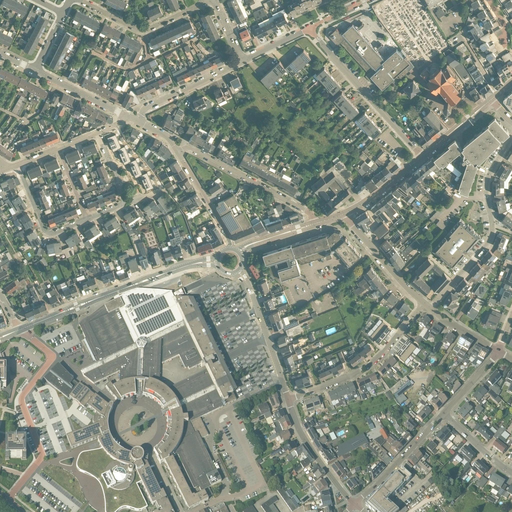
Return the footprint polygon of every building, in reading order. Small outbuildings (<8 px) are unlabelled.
[(7,7),(10,0),(2,0),(0,6),(0,7),(2,8),(3,5),(7,7)] [(13,9),(16,1),(13,0),(10,0),(7,7),(13,9)] [(120,0),(119,0),(116,8),(122,10),(126,2),(120,0)] [(176,0),(168,4),(170,7),(166,9),(168,11),(179,6),(176,0)] [(288,0),(289,1),(287,2),(289,8),(287,10),(290,16),(296,13),(295,12),(300,10),(301,11),(310,7),(309,6),(312,5),(312,6),(321,2),(320,0),(288,0)] [(383,0),(373,7),(401,45),(409,39),(409,34),(412,38),(412,25),(417,32),(417,30),(431,20),(431,19),(426,19),(426,12),(425,11),(418,11),(416,8),(416,11),(411,12),(413,10),(410,5),(411,10),(408,10),(408,13),(405,9),(406,8),(397,9),(397,13),(389,13),(396,8),(389,0),(387,0),(384,3),(383,0)] [(441,9),(437,3),(442,0),(422,0),(426,5),(429,3),(431,7),(435,4),(438,9),(437,10),(437,11),(435,12),(439,18),(447,13),(446,11),(444,12),(442,8),(441,9)] [(480,3),(477,0),(475,2),(474,1),(471,4),(474,8),(478,6),(481,12),(484,10),(488,8),(484,1),(480,3)] [(511,13),(511,8),(511,6),(511,5),(511,1),(511,0),(509,0),(507,2),(508,2),(505,4),(507,7),(503,9),(507,16),(511,14),(511,13)] [(18,12),(22,4),(16,1),(13,9),(18,12)] [(232,11),(243,6),(241,1),(230,6),(232,11)] [(22,4),(18,12),(22,14),(20,17),(22,18),(28,7),(22,4)] [(152,8),(156,17),(162,14),(158,6),(152,8)] [(234,16),(243,12),(246,11),(243,6),(232,11),(234,16)] [(150,20),(156,17),(152,8),(146,11),(150,20)] [(78,21),(83,13),(77,10),(73,18),(78,21)] [(486,13),(484,10),(481,12),(477,14),(480,19),(484,16),(487,22),(490,20),(494,18),(490,11),(486,13)] [(243,12),(234,16),(237,21),(240,20),(241,23),(248,19),(247,16),(245,17),(243,12)] [(83,13),(78,21),(81,22),(84,24),(88,16),(83,13)] [(203,23),(211,19),(209,13),(200,17),(203,23)] [(279,15),(283,24),(288,21),(284,13),(279,15)] [(278,26),(283,24),(279,15),(274,18),(275,20),(278,26)] [(41,16),(38,22),(45,26),(48,20),(41,16)] [(90,27),(94,19),(88,16),(84,24),(90,27)] [(275,20),(274,18),(273,16),(268,18),(274,30),(279,28),(278,26),(275,20)] [(43,31),(45,26),(38,22),(34,20),(31,18),(30,20),(33,22),(31,25),(35,27),(43,31)] [(269,33),(274,30),(268,18),(263,20),(263,21),(265,24),(269,33)] [(94,19),(90,27),(95,30),(100,22),(94,19)] [(206,28),(214,24),(211,19),(203,23),(206,28)] [(492,23),(490,20),(487,22),(484,24),(487,29),(490,27),(494,32),(501,28),(496,21),(492,23)] [(184,24),(188,32),(191,31),(193,34),(195,33),(190,21),(184,24)] [(264,35),(269,33),(265,24),(263,21),(258,23),(260,27),(264,35)] [(478,32),(475,26),(474,26),(472,23),(467,26),(470,30),(467,31),(470,36),(469,36),(472,41),(480,36),(481,37),(483,36),(488,33),(486,30),(479,34),(478,33),(478,32)] [(106,35),(110,27),(104,24),(100,32),(106,35)] [(182,35),(188,32),(184,24),(178,27),(182,35)] [(208,34),(217,30),(214,24),(206,28),(208,34)] [(330,35),(329,36),(337,45),(341,43),(369,73),(366,76),(370,81),(373,79),(383,89),(391,81),(393,83),(395,80),(394,79),(398,75),(401,79),(409,71),(413,67),(396,49),(385,59),(353,24),(342,34),(337,28),(333,32),(332,31),(331,30),(329,31),(329,32),(329,34),(330,35)] [(247,29),(246,26),(241,29),(242,31),(240,32),(244,40),(250,37),(252,39),(255,38),(252,31),(249,32),(247,28),(247,29)] [(40,37),(43,31),(35,27),(32,33),(40,37)] [(111,38),(115,30),(110,27),(106,35),(111,38)] [(176,38),(182,35),(178,27),(172,29),(176,38)] [(259,38),(264,35),(260,27),(255,29),(259,38)] [(171,40),(176,38),(172,29),(167,32),(171,40)] [(115,30),(111,38),(117,40),(121,33),(115,30)] [(217,30),(208,34),(211,40),(219,36),(217,30)] [(9,31),(7,35),(3,42),(9,45),(14,34),(15,34),(16,32),(13,31),(13,33),(9,31)] [(63,37),(71,41),(72,40),(74,35),(66,31),(63,37)] [(165,43),(171,40),(167,32),(161,35),(165,43)] [(489,46),(487,43),(491,40),(489,37),(491,36),(489,32),(488,33),(483,36),(480,37),(484,43),(480,45),(483,50),(486,48),(489,46)] [(37,42),(40,37),(32,33),(29,38),(37,42)] [(127,46),(131,38),(125,35),(119,46),(121,48),(122,46),(123,44),(126,46),(127,46)] [(159,46),(165,43),(161,35),(155,37),(159,46)] [(68,47),(71,41),(63,37),(60,43),(68,47)] [(153,48),(159,46),(155,37),(149,40),(153,48)] [(34,48),(37,42),(29,38),(26,44),(34,48)] [(127,46),(130,48),(132,49),(136,41),(131,38),(127,46)] [(136,41),(132,49),(134,50),(138,52),(142,43),(136,41)] [(66,52),(68,47),(60,43),(57,48),(66,52)] [(486,48),(490,53),(486,56),(489,60),(489,61),(490,63),(496,60),(494,57),(496,56),(494,53),(498,51),(493,43),(489,46),(486,48)] [(31,54),(34,48),(26,44),(23,50),(31,54)] [(63,58),(66,52),(57,48),(55,54),(63,58)] [(300,53),(307,61),(311,58),(304,50),(300,53)] [(510,59),(511,62),(511,63),(508,65),(511,70),(511,69),(511,54),(510,51),(502,56),(505,62),(510,59)] [(304,65),(307,61),(300,53),(296,57),(304,65)] [(453,67),(459,62),(452,53),(446,57),(453,67)] [(60,64),(63,58),(55,54),(52,60),(60,64)] [(214,57),(218,65),(223,62),(219,54),(214,57)] [(212,67),(218,65),(214,57),(208,59),(208,60),(209,60),(212,67)] [(300,68),(304,65),(296,57),(293,60),(300,68)] [(57,69),(60,64),(52,60),(49,65),(57,69)] [(207,70),(212,67),(209,60),(208,60),(203,62),(207,70)] [(296,72),(300,68),(293,60),(289,64),(296,72)] [(287,69),(285,67),(280,61),(276,65),(283,73),(287,69)] [(201,72),(207,70),(203,62),(203,64),(198,66),(201,72)] [(502,66),(505,71),(507,74),(511,71),(511,70),(508,65),(507,63),(502,66)] [(292,75),(296,72),(289,64),(285,67),(287,69),(292,75)] [(182,68),(181,65),(178,66),(180,70),(185,80),(191,78),(188,71),(187,71),(185,66),(182,68)] [(280,76),(283,73),(276,65),(272,68),(280,76)] [(456,77),(447,65),(443,69),(441,67),(439,68),(438,66),(437,67),(436,66),(432,66),(430,68),(430,71),(427,68),(420,73),(424,78),(425,78),(427,81),(427,82),(436,93),(440,90),(448,100),(444,103),(448,107),(452,104),(451,103),(464,93),(462,90),(462,91),(453,80),(456,77)] [(496,74),(494,71),(490,65),(487,67),(493,77),(491,78),(497,89),(504,83),(498,73),(496,74)] [(185,80),(180,70),(176,71),(174,66),(170,68),(174,78),(176,77),(179,83),(185,80)] [(196,75),(201,72),(198,66),(193,68),(196,75)] [(507,74),(505,71),(502,66),(497,69),(502,78),(507,74)] [(191,78),(196,75),(193,68),(188,71),(191,78)] [(276,79),(280,76),(272,68),(269,71),(276,79)] [(320,79),(328,71),(324,68),(316,75),(315,73),(313,75),(317,81),(320,79)] [(478,70),(477,68),(471,72),(476,81),(479,80),(479,81),(478,81),(476,83),(480,89),(486,97),(494,91),(483,76),(479,69),(478,70)] [(131,79),(136,76),(133,70),(128,72),(131,79)] [(68,77),(74,81),(78,74),(71,71),(68,77)] [(272,83),(276,79),(269,71),(265,75),(272,83)] [(323,82),(331,75),(328,71),(320,79),(323,82)] [(11,82),(14,75),(7,72),(4,78),(11,82)] [(80,80),(83,82),(81,84),(87,87),(92,77),(89,76),(87,79),(85,78),(86,75),(84,73),(80,80)] [(163,77),(162,74),(160,75),(156,77),(158,79),(161,86),(166,84),(163,77)] [(17,85),(21,79),(14,75),(11,82),(17,85)] [(163,77),(166,84),(172,81),(169,75),(163,77)] [(268,86),(272,83),(265,75),(261,78),(268,86)] [(327,86),(335,79),(331,75),(323,82),(327,86)] [(152,78),(151,76),(148,77),(149,80),(151,79),(155,89),(161,86),(158,79),(156,77),(152,78)] [(93,90),(96,83),(97,80),(92,77),(87,87),(93,90)] [(233,94),(236,93),(235,91),(239,89),(238,89),(242,87),(237,77),(230,81),(232,85),(229,87),(233,94)] [(24,88),(27,82),(21,79),(17,85),(24,88)] [(151,79),(149,80),(145,82),(146,83),(147,85),(150,91),(155,89),(151,79)] [(330,90),(338,82),(335,79),(327,86),(330,90)] [(124,91),(129,81),(126,80),(121,90),(124,91)] [(420,89),(413,81),(411,83),(410,82),(408,84),(403,88),(404,88),(400,91),(403,94),(407,92),(411,97),(416,93),(418,95),(421,92),(419,90),(420,89)] [(31,92),(34,85),(27,82),(24,88),(31,92)] [(150,91),(147,85),(145,82),(141,83),(140,84),(143,92),(144,94),(150,91)] [(338,82),(330,90),(334,94),(341,86),(338,82)] [(98,93),(101,86),(96,83),(93,90),(98,93)] [(143,92),(140,84),(138,85),(134,87),(136,90),(139,97),(144,94),(143,92)] [(37,95),(40,88),(34,85),(31,92),(30,94),(36,97),(37,95)] [(103,95),(108,85),(106,88),(101,86),(98,93),(103,95)] [(108,98),(113,88),(112,87),(108,85),(103,95),(108,98)] [(471,88),(469,85),(466,87),(478,103),(483,99),(474,86),(471,88)] [(40,88),(37,95),(44,98),(47,92),(40,88)] [(114,88),(113,88),(108,98),(114,101),(118,94),(119,91),(115,89),(114,88)] [(222,92),(220,89),(214,92),(215,95),(218,103),(231,96),(228,89),(222,92)] [(338,103),(346,96),(342,92),(332,101),(336,105),(337,103),(338,103)] [(47,99),(47,100),(48,101),(49,101),(50,100),(52,101),(52,102),(55,103),(59,96),(59,95),(56,94),(54,93),(52,97),(49,95),(47,99)] [(61,110),(68,96),(63,93),(59,102),(61,103),(61,105),(60,105),(58,108),(59,108),(58,110),(56,114),(54,118),(56,120),(59,115),(61,111),(61,110)] [(124,99),(130,102),(133,96),(127,93),(124,99)] [(511,95),(509,94),(508,95),(504,99),(503,101),(511,110),(511,95)] [(76,104),(72,102),(73,98),(68,96),(61,110),(64,111),(66,107),(67,106),(69,107),(69,108),(73,110),(76,104)] [(341,107),(349,100),(346,96),(338,103),(341,107)] [(194,113),(198,111),(198,112),(211,106),(209,103),(206,100),(204,101),(203,97),(193,102),(194,104),(191,106),(194,113)] [(128,107),(130,102),(124,99),(121,104),(128,107)] [(344,111),(352,103),(349,100),(341,107),(339,109),(342,112),(344,110),(344,111)] [(81,112),(85,104),(79,102),(73,114),(76,115),(77,113),(76,112),(77,110),(81,112)] [(348,114),(356,107),(352,103),(344,111),(348,114)] [(90,110),(91,107),(85,104),(81,112),(87,115),(86,117),(85,116),(83,119),(86,121),(91,110),(90,110)] [(92,123),(98,111),(91,107),(90,110),(91,110),(86,121),(92,123)] [(356,107),(348,114),(351,118),(359,111),(356,107)] [(176,113),(167,130),(172,133),(180,118),(177,117),(181,110),(178,109),(176,113)] [(428,121),(440,134),(441,134),(447,128),(430,110),(423,116),(425,118),(428,121)] [(103,118),(105,114),(98,111),(92,123),(91,126),(96,128),(97,126),(96,125),(98,123),(94,121),(95,119),(100,122),(102,118),(103,118)] [(167,130),(176,113),(174,112),(171,116),(169,114),(162,127),(167,130)] [(361,123),(368,116),(365,112),(355,122),(358,125),(360,123),(361,123)] [(102,118),(100,122),(104,123),(113,120),(112,118),(105,114),(103,118),(102,118)] [(364,127),(372,120),(368,116),(361,123),(364,127)] [(435,138),(440,134),(428,121),(425,118),(420,123),(423,126),(425,128),(426,128),(435,138)] [(460,191),(468,193),(478,164),(476,163),(478,161),(479,162),(502,138),(503,139),(509,133),(495,118),(489,124),(462,147),(455,139),(449,145),(450,146),(435,159),(440,166),(459,150),(465,157),(463,159),(463,160),(464,161),(465,161),(467,160),(468,161),(469,161),(461,188),(459,187),(460,185),(459,185),(458,184),(456,186),(457,186),(455,188),(460,191)] [(367,131),(375,123),(372,120),(364,127),(367,131)] [(371,134),(379,127),(375,123),(367,131),(371,134)] [(425,146),(431,142),(416,126),(412,129),(418,135),(418,134),(420,137),(418,138),(425,146)] [(431,142),(435,138),(426,128),(425,128),(423,126),(419,129),(416,126),(431,142)] [(379,127),(371,134),(374,138),(382,131),(379,127)] [(125,140),(126,141),(128,143),(129,140),(128,140),(128,139),(133,141),(133,142),(137,144),(137,142),(134,140),(138,131),(132,128),(129,135),(128,135),(127,135),(125,131),(122,133),(123,136),(125,140)] [(200,136),(202,133),(202,132),(199,130),(198,131),(192,128),(188,135),(191,136),(189,141),(191,143),(195,145),(195,143),(196,144),(200,136)] [(207,151),(207,150),(212,153),(215,147),(210,144),(212,141),(212,140),(211,139),(210,138),(209,137),(212,133),(209,131),(207,136),(205,139),(200,148),(207,151)] [(53,142),(50,135),(49,133),(43,135),(44,138),(47,144),(53,142)] [(50,135),(53,142),(59,139),(56,133),(50,135)] [(205,139),(207,136),(202,133),(200,136),(196,144),(195,143),(195,145),(200,148),(205,139)] [(115,134),(107,137),(110,144),(118,141),(115,134)] [(237,138),(234,136),(232,139),(242,145),(242,144),(245,145),(244,146),(246,148),(249,143),(238,137),(237,138)] [(41,146),(47,144),(44,138),(38,140),(41,146)] [(143,155),(146,157),(148,159),(153,153),(154,151),(157,149),(161,142),(162,142),(155,139),(151,146),(151,145),(150,147),(150,149),(151,151),(148,148),(143,154),(143,155)] [(35,149),(41,146),(38,140),(32,143),(35,149)] [(221,159),(225,152),(226,151),(228,147),(223,145),(225,142),(221,140),(214,152),(217,153),(216,156),(221,159)] [(121,147),(118,141),(110,144),(113,151),(118,149),(121,147)] [(157,149),(154,151),(160,156),(161,156),(165,159),(172,154),(168,147),(167,147),(161,142),(157,149)] [(35,149),(32,143),(26,145),(29,151),(35,149)] [(88,145),(91,153),(97,150),(94,143),(88,145)] [(23,154),(29,151),(26,145),(20,147),(23,154)] [(85,155),(91,153),(88,145),(82,148),(85,155)] [(121,147),(118,149),(121,156),(128,153),(124,146),(121,147)] [(8,149),(4,155),(9,159),(13,153),(8,149)] [(71,152),(74,160),(80,157),(77,150),(71,152)] [(76,163),(74,160),(71,152),(65,155),(69,163),(70,165),(71,165),(76,163)] [(225,152),(221,159),(232,165),(234,160),(229,157),(231,155),(225,152)] [(377,158),(393,173),(401,166),(390,156),(389,155),(388,156),(383,152),(377,158)] [(128,153),(121,156),(124,164),(129,162),(131,161),(128,153)] [(251,161),(254,155),(251,153),(250,156),(245,154),(239,165),(243,167),(243,166),(247,168),(251,161)] [(259,165),(260,162),(256,159),(257,156),(254,155),(251,161),(247,168),(251,170),(251,171),(254,173),(259,165)] [(426,162),(432,169),(436,174),(437,173),(449,182),(451,180),(454,177),(448,173),(444,169),(444,170),(440,166),(432,157),(426,162)] [(388,176),(393,173),(377,158),(376,160),(375,161),(383,168),(381,169),(388,177),(389,176),(388,176)] [(50,161),(53,169),(59,166),(56,159),(50,161)] [(129,162),(132,169),(139,166),(136,159),(131,161),(129,162)] [(155,166),(148,159),(146,162),(152,169),(155,166)] [(350,187),(345,181),(344,180),(346,179),(352,174),(340,159),(333,165),(325,171),(323,169),(319,173),(321,175),(322,177),(330,185),(334,191),(336,193),(330,198),(337,206),(347,198),(342,193),(350,187)] [(388,177),(381,169),(371,160),(368,164),(377,172),(384,180),(388,177)] [(47,171),(53,169),(50,161),(44,163),(47,171)] [(166,178),(171,175),(182,169),(177,161),(169,165),(171,168),(172,170),(170,172),(167,174),(166,172),(164,173),(158,177),(160,181),(161,182),(166,178)] [(199,162),(201,163),(201,165),(203,166),(203,167),(206,169),(208,166),(205,164),(202,162),(199,161),(199,162)] [(377,172),(368,164),(365,161),(360,166),(362,168),(371,177),(372,177),(379,185),(384,180),(377,172)] [(96,173),(105,169),(103,164),(102,164),(101,162),(96,164),(96,166),(98,170),(90,173),(91,175),(96,173)] [(262,176),(266,169),(268,166),(260,162),(259,165),(254,173),(258,175),(258,174),(262,176)] [(428,172),(432,169),(426,162),(420,167),(430,179),(432,182),(435,180),(428,172)] [(511,170),(511,169),(511,166),(510,168),(509,168),(502,164),(499,169),(506,173),(509,174),(511,170)] [(33,168),(38,178),(43,176),(43,174),(42,173),(39,165),(33,168)] [(362,168),(360,166),(358,165),(357,166),(356,166),(355,167),(354,167),(357,171),(358,170),(364,178),(363,179),(372,190),(378,185),(379,185),(372,177),(371,177),(362,168)] [(139,166),(132,169),(135,177),(140,175),(142,174),(139,166)] [(421,182),(423,184),(430,179),(420,167),(415,172),(413,173),(421,182)] [(32,181),(38,178),(33,168),(27,170),(32,181)] [(101,177),(107,175),(105,169),(96,173),(91,175),(92,177),(96,176),(97,176),(100,175),(101,177)] [(182,169),(171,175),(175,182),(186,176),(182,169)] [(269,181),(274,173),(266,169),(262,176),(266,178),(266,179),(269,181)] [(506,179),(509,174),(506,173),(499,169),(496,173),(502,177),(500,179),(504,181),(506,178),(506,179)] [(278,184),(282,177),(283,174),(276,170),(274,173),(269,181),(273,183),(274,182),(278,184)] [(142,174),(140,175),(143,182),(150,180),(147,172),(142,174)] [(422,192),(424,193),(426,191),(423,188),(423,187),(419,183),(421,182),(413,173),(407,178),(417,190),(418,189),(422,192)] [(105,186),(107,185),(109,184),(108,181),(110,181),(107,175),(101,177),(103,182),(97,185),(98,189),(103,186),(105,186)] [(16,194),(19,192),(16,185),(20,183),(17,178),(14,180),(13,177),(6,180),(10,188),(12,193),(13,195),(15,194),(16,194)] [(285,190),(289,181),(282,177),(278,184),(282,187),(281,188),(285,190)] [(324,190),(330,185),(322,177),(311,186),(327,205),(323,209),(328,214),(337,206),(330,198),(336,193),(334,191),(329,195),(324,190)] [(221,193),(226,189),(218,178),(214,181),(216,184),(209,189),(213,195),(219,190),(221,193)] [(372,190),(363,179),(362,180),(361,178),(360,179),(361,180),(358,182),(359,183),(358,183),(358,184),(357,185),(357,186),(355,188),(362,197),(371,191),(372,190)] [(415,198),(422,192),(418,189),(417,190),(407,178),(399,185),(412,195),(415,198)] [(504,181),(500,179),(496,178),(496,182),(493,182),(492,188),(500,188),(504,188),(504,181)] [(184,188),(190,185),(191,185),(188,179),(181,183),(184,188)] [(4,191),(10,188),(6,180),(0,182),(4,191)] [(85,180),(78,183),(81,189),(87,186),(85,180)] [(150,180),(143,182),(147,190),(153,187),(150,180)] [(289,181),(285,190),(288,192),(289,191),(293,193),(296,188),(297,188),(298,186),(289,181)] [(65,182),(61,184),(60,182),(58,183),(58,184),(59,187),(54,190),(55,192),(57,191),(60,190),(67,187),(65,182)] [(172,185),(166,189),(169,194),(173,192),(172,190),(174,188),(172,185)] [(190,185),(184,188),(187,193),(193,189),(190,185)] [(407,201),(412,195),(399,185),(396,188),(401,192),(404,194),(402,196),(403,198),(407,201)] [(60,190),(57,191),(61,199),(60,199),(61,202),(66,200),(64,195),(69,193),(67,187),(60,190)] [(342,193),(347,198),(352,194),(354,192),(350,187),(342,193)] [(45,194),(49,192),(48,190),(46,191),(45,188),(42,189),(36,191),(38,197),(45,194)] [(398,197),(398,196),(401,192),(396,188),(392,191),(398,197)] [(500,193),(500,188),(492,188),(492,193),(494,193),(494,197),(504,196),(504,193),(500,193)] [(108,192),(111,201),(117,198),(113,190),(108,192)] [(444,192),(445,194),(442,197),(445,200),(449,197),(451,194),(446,190),(444,192)] [(4,201),(8,198),(8,196),(6,197),(2,191),(0,192),(0,193),(1,195),(4,201)] [(398,197),(392,191),(391,191),(385,197),(391,204),(397,210),(403,205),(400,201),(399,200),(400,199),(398,196),(398,197)] [(425,195),(437,204),(439,202),(428,192),(426,191),(424,193),(425,195)] [(49,192),(45,194),(38,197),(40,202),(47,200),(46,197),(51,194),(50,192),(49,192)] [(106,203),(111,201),(108,192),(102,194),(106,203)] [(181,207),(186,205),(198,197),(196,193),(178,204),(181,207)] [(18,196),(17,196),(15,194),(13,195),(8,198),(4,201),(6,203),(9,201),(12,199),(16,204),(23,200),(21,197),(20,198),(18,196)] [(106,203),(102,194),(96,196),(97,196),(98,199),(100,205),(106,203)] [(157,199),(159,203),(166,213),(175,206),(173,204),(172,204),(165,194),(157,199)] [(257,233),(252,225),(233,194),(223,200),(217,203),(219,206),(216,207),(221,216),(231,234),(231,233),(235,242),(257,233)] [(95,208),(100,205),(98,199),(97,196),(91,199),(92,201),(95,208)] [(494,206),(506,203),(504,196),(494,197),(495,200),(493,200),(494,206)] [(195,206),(201,202),(198,197),(186,205),(187,208),(190,206),(193,211),(197,209),(195,206)] [(391,204),(385,197),(376,203),(380,200),(393,215),(396,212),(390,205),(391,204)] [(25,207),(24,205),(25,204),(23,200),(16,204),(12,207),(16,213),(12,215),(13,218),(21,213),(19,210),(25,207)] [(50,209),(52,208),(52,207),(52,205),(51,204),(49,205),(47,200),(40,202),(43,208),(46,207),(47,210),(50,209)] [(166,213),(159,203),(157,205),(154,200),(149,204),(155,214),(155,213),(160,210),(164,214),(166,213)] [(394,216),(393,215),(380,200),(376,203),(383,211),(383,210),(390,219),(394,216)] [(89,210),(95,208),(92,201),(87,204),(89,210)] [(419,211),(421,208),(414,202),(412,204),(415,207),(414,207),(419,211)] [(390,219),(383,211),(376,203),(371,208),(378,216),(383,222),(384,223),(390,219)] [(499,210),(500,215),(507,211),(507,209),(506,203),(494,206),(496,211),(499,210)] [(156,214),(155,213),(155,214),(149,204),(143,208),(148,215),(151,213),(154,216),(156,214)] [(280,204),(275,206),(276,207),(279,218),(280,218),(282,227),(291,224),(288,213),(284,215),(280,204)] [(283,227),(282,227),(280,218),(279,218),(276,207),(273,208),(272,206),(270,207),(269,208),(270,209),(269,210),(276,229),(283,227)] [(288,213),(291,224),(302,221),(304,219),(302,216),(297,213),(291,214),(291,213),(292,210),(285,206),(284,209),(288,212),(288,213)] [(69,208),(72,217),(78,214),(76,209),(76,208),(74,209),(73,207),(69,208)] [(67,219),(72,217),(69,208),(63,211),(67,219)] [(134,219),(139,215),(141,217),(144,215),(139,209),(136,211),(134,208),(129,212),(133,218),(134,219)] [(270,231),(276,229),(269,210),(267,211),(268,215),(270,221),(264,223),(270,231)] [(61,221),(67,219),(63,211),(58,213),(61,221)] [(505,224),(511,215),(511,213),(509,211),(509,212),(507,211),(500,215),(503,218),(501,220),(505,224)] [(128,222),(134,219),(133,218),(129,212),(124,215),(128,222)] [(356,217),(364,230),(368,228),(366,226),(372,222),(365,212),(356,217)] [(17,219),(20,224),(29,218),(30,218),(27,213),(23,216),(21,213),(13,218),(15,220),(17,219)] [(53,217),(52,215),(52,213),(48,215),(49,219),(47,220),(48,220),(50,226),(56,224),(53,217)] [(56,224),(61,221),(58,213),(52,215),(53,217),(56,224)] [(383,222),(378,216),(375,219),(379,225),(383,222)] [(116,217),(114,219),(113,218),(110,220),(114,227),(116,230),(119,228),(118,225),(120,224),(116,217)] [(402,217),(393,224),(396,227),(404,219),(402,217)] [(33,223),(31,220),(30,220),(29,218),(23,223),(20,224),(21,227),(25,225),(26,228),(33,223)] [(467,225),(462,221),(462,220),(460,218),(459,221),(450,231),(448,233),(445,236),(443,238),(444,238),(435,249),(434,248),(433,250),(435,252),(440,256),(439,257),(442,259),(441,259),(443,261),(444,261),(446,262),(452,266),(451,267),(453,268),(455,266),(463,256),(464,256),(466,254),(465,254),(468,250),(469,251),(470,249),(470,248),(479,238),(479,239),(481,236),(479,235),(473,231),(474,230),(472,228),(470,226),(468,224),(467,225)] [(114,227),(110,220),(106,222),(107,223),(105,224),(106,226),(102,228),(104,230),(106,234),(107,235),(110,233),(109,231),(114,227)] [(252,225),(257,233),(259,235),(268,231),(260,220),(252,225)] [(442,230),(446,226),(439,220),(436,224),(442,230)] [(384,223),(383,222),(379,225),(373,231),(380,237),(389,228),(384,223)] [(90,228),(94,235),(100,232),(95,224),(90,228)] [(214,235),(219,232),(215,226),(214,226),(209,229),(210,230),(208,232),(212,238),(213,237),(215,236),(214,235)] [(89,238),(94,235),(90,228),(84,231),(89,238)] [(180,236),(179,233),(177,229),(172,230),(175,238),(174,238),(170,240),(171,245),(172,250),(173,250),(172,247),(173,247),(176,256),(182,254),(179,245),(179,243),(182,242),(180,236)] [(292,244),(295,254),(296,256),(298,256),(300,264),(327,256),(327,257),(332,255),(329,245),(330,245),(330,244),(331,244),(335,245),(335,246),(341,252),(350,263),(360,255),(345,237),(342,240),(340,231),(334,229),(329,233),(329,232),(326,233),(292,244)] [(30,240),(37,236),(34,230),(26,235),(30,240)] [(386,252),(390,248),(395,244),(395,245),(403,238),(400,236),(402,234),(398,230),(392,234),(396,238),(393,241),(391,244),(387,239),(386,240),(380,245),(386,252)] [(90,248),(86,241),(83,243),(81,240),(77,232),(71,236),(76,243),(78,242),(81,247),(85,245),(87,249),(90,248)] [(209,242),(213,250),(214,249),(213,249),(224,244),(219,233),(219,232),(214,235),(215,236),(213,237),(213,238),(211,239),(207,234),(205,236),(207,239),(209,242)] [(495,240),(504,243),(507,244),(509,239),(510,236),(503,234),(502,236),(498,235),(495,240)] [(30,240),(28,241),(32,247),(33,246),(41,242),(37,236),(30,240)] [(70,247),(76,243),(71,236),(65,239),(70,246),(66,248),(69,256),(73,255),(70,248),(71,248),(70,247)] [(207,252),(204,244),(201,244),(200,242),(198,242),(196,237),(194,237),(200,254),(207,252)] [(207,252),(213,250),(209,242),(207,239),(206,240),(208,242),(204,244),(207,252)] [(395,265),(407,255),(413,249),(414,250),(420,244),(416,240),(406,248),(399,254),(392,261),(395,265)] [(501,250),(504,243),(495,240),(493,245),(498,247),(497,248),(495,251),(500,255),(502,253),(500,251),(501,250)] [(142,267),(148,265),(147,261),(145,254),(147,254),(145,248),(142,241),(138,243),(142,255),(143,258),(139,259),(142,267)] [(188,251),(195,249),(196,249),(193,241),(186,243),(188,251)] [(69,256),(66,248),(63,249),(61,250),(60,242),(53,243),(55,253),(55,255),(64,253),(66,258),(69,256)] [(54,252),(55,253),(53,243),(46,244),(48,253),(54,252)] [(396,250),(399,248),(402,245),(400,243),(392,250),(390,248),(386,252),(390,257),(393,255),(392,254),(396,250)] [(295,254),(292,244),(286,246),(287,248),(265,255),(271,274),(275,279),(280,277),(278,270),(279,270),(281,277),(299,271),(294,254),(295,254)] [(170,251),(172,250),(171,245),(168,246),(162,248),(163,252),(166,259),(167,260),(169,259),(169,258),(172,257),(170,251)] [(399,254),(406,248),(404,246),(401,249),(399,248),(396,250),(392,254),(393,255),(390,257),(392,261),(399,254)] [(158,258),(162,257),(160,251),(159,249),(153,251),(154,254),(151,255),(154,263),(154,264),(157,263),(157,262),(159,261),(158,258)] [(500,255),(495,251),(493,253),(489,250),(485,254),(492,260),(496,256),(498,258),(500,255)] [(128,267),(126,263),(124,254),(119,256),(121,262),(123,269),(128,267)] [(131,271),(138,268),(136,261),(135,258),(129,260),(127,254),(124,255),(126,261),(128,261),(129,264),(131,271)] [(494,262),(492,260),(485,254),(482,258),(485,261),(483,264),(489,268),(491,266),(494,262)] [(407,255),(395,265),(398,269),(410,258),(407,255)] [(0,265),(1,265),(6,263),(10,260),(8,258),(4,260),(3,260),(2,260),(0,256),(0,265)] [(428,257),(415,270),(409,277),(412,280),(411,281),(425,294),(432,287),(438,292),(451,279),(428,257)] [(109,280),(106,273),(102,263),(101,259),(98,260),(102,270),(104,274),(101,275),(103,282),(109,280)] [(1,265),(0,265),(0,279),(9,274),(6,269),(9,268),(6,263),(1,265)] [(254,279),(260,275),(253,263),(247,266),(254,279)] [(489,268),(483,264),(481,266),(478,263),(474,267),(481,273),(483,275),(486,272),(488,274),(491,270),(489,268)] [(359,287),(376,273),(371,266),(363,272),(366,275),(364,277),(364,278),(358,283),(357,284),(359,287)] [(479,279),(483,275),(481,273),(474,267),(470,271),(474,274),(472,276),(478,281),(480,283),(482,281),(479,279)] [(116,271),(117,275),(120,281),(129,278),(127,272),(125,273),(123,269),(116,271)] [(85,275),(84,271),(82,272),(85,278),(80,280),(81,282),(85,290),(90,287),(87,280),(85,275)] [(112,271),(109,272),(106,273),(109,280),(115,277),(112,271)] [(375,287),(382,281),(376,273),(359,287),(357,289),(353,291),(356,295),(358,294),(369,286),(372,290),(375,287)] [(509,279),(505,277),(503,283),(504,283),(510,285),(510,284),(511,284),(511,281),(511,273),(509,279)] [(87,280),(90,287),(97,285),(94,277),(91,278),(90,276),(89,277),(88,274),(85,275),(87,280)] [(475,284),(478,281),(472,276),(467,281),(464,278),(460,282),(467,288),(471,284),(470,283),(472,281),(475,284)] [(35,299),(41,313),(48,310),(45,302),(41,303),(34,288),(33,288),(30,282),(30,283),(28,279),(25,281),(24,278),(23,278),(24,279),(27,284),(30,290),(35,299)] [(16,279),(5,288),(9,294),(18,287),(20,289),(23,286),(24,287),(27,284),(24,279),(19,282),(16,279)] [(69,287),(72,295),(78,292),(75,285),(74,284),(74,283),(70,284),(69,280),(66,281),(68,286),(69,287)] [(261,293),(270,290),(266,280),(258,283),(261,293)] [(382,281),(375,287),(376,290),(374,291),(377,296),(388,288),(382,281)] [(468,290),(467,288),(460,282),(456,287),(460,290),(458,293),(464,297),(466,295),(465,294),(468,290)] [(481,297),(488,288),(480,283),(474,292),(481,297)] [(502,295),(510,298),(511,294),(511,291),(508,290),(509,287),(504,285),(503,288),(505,288),(502,295)] [(72,295),(69,287),(63,290),(66,297),(72,295)] [(53,306),(60,302),(56,295),(59,294),(55,288),(52,289),(49,291),(52,297),(49,298),(53,306)] [(34,316),(41,313),(35,299),(30,290),(31,291),(30,292),(32,295),(30,296),(33,301),(35,306),(30,308),(34,316)] [(399,298),(392,292),(389,296),(386,294),(380,301),(382,303),(383,302),(384,303),(384,302),(391,307),(399,298)] [(445,306),(445,307),(454,313),(459,305),(455,303),(459,298),(451,293),(444,303),(445,304),(445,306)] [(508,302),(510,298),(502,295),(500,301),(498,301),(497,303),(502,305),(503,303),(506,304),(507,301),(508,302)] [(157,302),(163,302),(163,298),(123,296),(121,296),(118,297),(115,298),(113,299),(78,326),(78,327),(79,326),(85,339),(95,362),(96,361),(97,362),(110,356),(108,351),(103,353),(102,351),(89,324),(108,314),(104,307),(113,303),(113,301),(117,301),(120,306),(129,306),(128,312),(134,312),(133,317),(139,318),(138,339),(144,340),(145,339),(146,318),(146,312),(151,313),(152,302),(157,302)] [(174,298),(165,298),(163,330),(195,315),(188,300),(182,300),(182,299),(183,299),(183,298),(182,298),(174,298)] [(276,308),(275,305),(272,298),(264,301),(267,308),(272,307),(273,309),(276,308)] [(135,344),(138,339),(139,318),(133,317),(134,312),(128,312),(129,306),(120,306),(117,301),(113,301),(113,303),(104,307),(108,314),(89,324),(102,351),(103,353),(108,351),(110,356),(135,344)] [(474,318),(475,316),(477,314),(479,310),(474,307),(477,303),(474,301),(469,309),(470,309),(467,314),(474,318)] [(34,316),(30,308),(28,305),(26,306),(24,302),(21,303),(24,310),(28,319),(34,316)] [(162,331),(163,302),(157,302),(152,302),(151,313),(146,312),(146,318),(145,339),(161,331),(162,331)] [(400,319),(405,313),(409,306),(404,302),(399,309),(398,311),(399,312),(398,314),(399,314),(397,317),(400,319)] [(502,314),(493,310),(491,313),(490,313),(487,321),(485,325),(495,328),(497,324),(498,321),(499,322),(502,314)] [(272,322),(283,317),(281,318),(278,311),(269,314),(272,322)] [(296,325),(299,324),(298,321),(295,322),(293,323),(293,322),(286,325),(283,317),(272,322),(274,329),(283,326),(284,330),(285,330),(286,329),(296,325)] [(424,328),(420,334),(424,336),(427,332),(431,326),(428,325),(430,322),(424,318),(419,324),(424,328)] [(391,328),(382,320),(378,326),(387,333),(391,328)] [(216,357),(198,321),(186,327),(163,338),(162,364),(179,355),(185,369),(188,367),(189,370),(200,364),(201,365),(202,367),(206,365),(206,366),(211,363),(210,363),(217,360),(216,357)] [(286,329),(285,330),(287,334),(285,335),(279,337),(279,339),(278,339),(280,346),(288,343),(290,342),(289,342),(290,342),(288,336),(302,331),(299,324),(296,325),(286,329)] [(387,333),(378,326),(374,331),(383,338),(387,333)] [(438,328),(435,326),(431,332),(430,334),(429,336),(435,340),(437,337),(442,330),(441,330),(441,329),(439,328),(438,328)] [(383,338),(374,331),(370,336),(379,343),(383,338)] [(449,337),(445,335),(440,343),(442,344),(443,344),(446,346),(449,347),(449,346),(449,347),(455,339),(454,338),(455,338),(452,336),(452,337),(450,335),(449,337)] [(422,339),(418,336),(414,342),(418,345),(422,339)] [(456,356),(467,341),(462,337),(457,346),(450,355),(452,356),(455,358),(456,356)] [(212,380),(208,371),(207,370),(168,389),(159,383),(161,339),(147,346),(144,350),(144,366),(143,393),(148,394),(153,396),(158,399),(162,403),(166,408),(214,385),(214,384),(212,380)] [(417,348),(408,340),(403,346),(412,353),(417,348)] [(442,344),(440,343),(438,341),(431,354),(433,355),(436,350),(437,351),(442,344)] [(467,341),(456,356),(462,359),(473,344),(467,341)] [(283,354),(295,350),(293,343),(281,348),(283,354)] [(364,348),(369,354),(374,350),(370,344),(364,348)] [(473,355),(471,357),(475,360),(483,350),(476,345),(470,353),(473,355)] [(412,353),(403,346),(399,351),(408,358),(412,353)] [(293,360),(297,359),(299,358),(298,355),(304,353),(302,348),(296,350),(297,352),(284,357),(287,363),(293,361),(293,360)] [(364,357),(369,354),(364,348),(360,352),(364,357)] [(136,393),(137,366),(137,350),(84,376),(83,376),(94,384),(103,379),(120,371),(119,383),(116,385),(113,381),(106,387),(115,399),(116,399),(117,400),(120,398),(124,395),(129,394),(136,393)] [(359,361),(355,356),(354,356),(353,354),(351,350),(349,352),(351,355),(349,356),(348,357),(349,359),(354,365),(359,361)] [(475,360),(472,363),(470,365),(474,367),(478,361),(482,363),(489,353),(483,350),(475,360)] [(408,358),(399,351),(395,356),(404,363),(408,358)] [(359,361),(364,357),(360,352),(355,356),(359,361)] [(305,365),(315,361),(313,357),(304,361),(305,365)] [(387,363),(392,368),(396,363),(392,358),(387,363)] [(293,361),(287,363),(289,370),(296,367),(299,366),(298,363),(297,359),(293,360),(293,361)] [(336,365),(335,363),(334,359),(331,360),(333,363),(330,365),(330,364),(329,365),(333,374),(339,371),(336,365)] [(336,365),(339,371),(345,368),(343,362),(336,365)] [(333,374),(329,365),(326,366),(325,363),(322,364),(328,376),(333,374)] [(390,370),(392,368),(387,363),(383,367),(387,372),(389,374),(392,376),(394,375),(391,372),(392,372),(390,370)] [(212,380),(214,384),(226,379),(219,364),(216,366),(208,369),(209,371),(208,371),(212,380)] [(322,379),(328,376),(322,364),(320,365),(322,369),(318,370),(319,373),(322,379)] [(67,398),(69,395),(85,408),(87,406),(96,413),(94,416),(93,421),(95,425),(66,436),(71,449),(99,438),(100,441),(110,437),(109,434),(108,431),(108,428),(108,425),(108,422),(108,419),(109,417),(110,414),(111,411),(113,409),(113,408),(113,407),(111,406),(109,406),(95,395),(79,382),(78,384),(74,381),(58,365),(44,378),(48,382),(67,398)] [(385,374),(387,372),(383,367),(378,372),(383,377),(385,374)] [(302,377),(305,385),(311,382),(310,378),(313,377),(310,368),(307,369),(308,373),(308,375),(302,377)] [(302,377),(301,373),(299,374),(297,375),(298,376),(292,378),(294,383),(297,382),(298,387),(305,385),(302,377)] [(490,390),(496,395),(496,394),(499,388),(495,385),(501,378),(499,376),(500,376),(499,375),(499,376),(496,373),(490,380),(488,383),(491,386),(489,389),(490,390)] [(368,378),(371,384),(377,381),(374,375),(368,378)] [(451,375),(449,377),(451,378),(447,382),(446,381),(442,385),(453,395),(461,387),(457,383),(452,388),(450,386),(451,386),(456,381),(456,380),(457,379),(451,375)] [(372,386),(371,384),(368,378),(363,380),(366,389),(367,389),(370,387),(371,391),(374,390),(372,386)] [(390,390),(394,397),(396,400),(412,386),(409,382),(405,378),(401,382),(390,390)] [(368,392),(367,389),(366,389),(363,380),(357,383),(359,389),(361,391),(362,393),(363,394),(360,395),(363,401),(366,399),(364,394),(368,392)] [(351,398),(352,401),(353,402),(356,401),(354,396),(356,395),(355,392),(352,384),(346,387),(350,396),(351,398)] [(208,408),(210,413),(223,407),(221,403),(223,401),(225,405),(236,400),(229,385),(220,390),(217,391),(208,395),(210,400),(213,406),(208,408)] [(347,397),(350,396),(346,387),(340,389),(343,398),(343,397),(346,396),(347,397)] [(496,395),(490,390),(487,393),(482,388),(477,393),(485,400),(490,395),(490,396),(491,397),(491,398),(498,404),(501,400),(496,395)] [(345,401),(343,397),(343,398),(340,389),(334,392),(340,406),(344,405),(342,402),(345,401)] [(390,401),(394,397),(390,390),(385,394),(390,401)] [(430,395),(443,406),(447,401),(446,401),(449,398),(443,393),(440,395),(438,393),(437,394),(434,391),(430,395)] [(337,407),(340,406),(334,392),(328,395),(331,403),(334,402),(337,407)] [(473,398),(480,405),(481,403),(482,404),(485,400),(477,393),(473,398)] [(268,398),(272,408),(279,405),(277,399),(278,398),(277,394),(268,398)] [(200,417),(210,413),(208,408),(213,406),(210,400),(208,395),(169,414),(170,420),(171,425),(170,431),(169,436),(167,441),(164,446),(160,450),(158,452),(164,462),(172,458),(178,455),(194,489),(199,486),(201,491),(204,490),(209,487),(222,481),(201,439),(209,435),(200,417)] [(420,398),(425,403),(428,400),(422,395),(420,398)] [(438,411),(443,406),(430,395),(427,398),(430,402),(429,403),(431,404),(431,405),(438,411)] [(311,401),(314,411),(321,409),(321,411),(325,409),(322,402),(319,403),(318,398),(311,401)] [(431,409),(425,403),(420,398),(419,400),(421,402),(420,403),(422,405),(419,410),(427,417),(431,413),(429,411),(431,409)] [(308,413),(314,411),(311,401),(304,403),(306,408),(303,409),(306,417),(309,416),(308,413)] [(265,415),(270,413),(266,403),(258,406),(260,412),(257,413),(258,417),(265,415)] [(462,409),(470,417),(475,412),(473,410),(467,404),(462,409)] [(466,422),(470,417),(462,409),(458,414),(464,420),(466,422)] [(422,422),(427,417),(419,410),(418,410),(421,412),(416,417),(422,422)] [(273,424),(284,418),(282,411),(274,415),(272,416),(270,412),(270,413),(265,415),(258,417),(257,417),(259,421),(265,419),(269,426),(273,424)] [(284,425),(289,423),(286,417),(284,418),(273,424),(275,428),(278,427),(284,424),(284,425)] [(314,428),(324,424),(323,421),(317,423),(313,425),(312,422),(313,421),(312,418),(307,420),(304,421),(307,424),(303,426),(307,433),(314,428)] [(476,431),(478,433),(483,438),(490,430),(485,426),(491,420),(488,418),(482,425),(481,427),(476,431)] [(412,433),(414,431),(413,430),(416,428),(412,424),(413,423),(410,420),(404,426),(411,433),(411,432),(412,433)] [(278,433),(283,431),(291,427),(289,423),(284,425),(284,424),(278,427),(275,428),(274,429),(276,434),(278,433)] [(314,428),(307,433),(312,443),(318,439),(321,438),(319,434),(316,430),(326,428),(328,427),(326,424),(325,425),(325,424),(324,424),(314,428)] [(400,438),(407,444),(411,439),(399,427),(398,425),(395,427),(397,429),(396,431),(399,434),(400,433),(403,435),(400,438)] [(495,439),(504,428),(502,426),(495,434),(490,430),(483,438),(488,442),(493,437),(495,439)] [(441,433),(449,440),(453,435),(451,433),(445,428),(441,433)] [(498,451),(505,442),(506,440),(501,436),(506,430),(504,428),(495,439),(497,441),(493,447),(498,451)] [(365,445),(387,466),(392,460),(386,455),(387,453),(381,447),(390,438),(389,438),(386,433),(384,429),(379,432),(381,436),(369,443),(365,445)] [(278,433),(276,434),(268,438),(270,441),(277,437),(279,441),(278,441),(280,444),(289,439),(288,438),(290,437),(287,432),(284,433),(283,431),(278,433)] [(407,444),(400,438),(399,439),(398,441),(387,432),(386,433),(389,438),(390,438),(402,450),(407,444)] [(451,443),(449,440),(441,433),(436,438),(441,442),(439,445),(445,451),(447,453),(449,451),(447,448),(451,443)] [(319,453),(322,451),(320,447),(327,443),(328,444),(332,441),(328,434),(324,437),(318,440),(313,443),(319,453)] [(338,450),(335,451),(339,459),(349,453),(364,445),(365,445),(369,443),(367,439),(366,440),(363,434),(337,447),(338,450)] [(391,448),(398,454),(402,450),(390,438),(386,441),(390,445),(391,444),(393,446),(391,448)] [(143,457),(143,456),(143,455),(142,454),(142,453),(141,454),(140,452),(139,452),(137,452),(135,452),(134,452),(132,454),(131,455),(131,456),(131,458),(128,457),(128,456),(127,455),(126,455),(125,455),(125,456),(123,455),(123,453),(123,452),(124,452),(121,450),(119,448),(116,446),(114,444),(113,442),(111,439),(100,445),(102,449),(100,450),(99,450),(98,450),(84,453),(83,453),(81,454),(80,454),(80,455),(79,457),(78,458),(77,462),(77,463),(76,464),(76,465),(76,466),(77,468),(78,469),(79,470),(80,471),(81,472),(85,474),(97,478),(98,479),(99,479),(100,480),(101,481),(102,483),(102,484),(101,484),(101,485),(102,485),(102,486),(103,486),(104,486),(104,487),(104,488),(105,489),(105,490),(105,506),(105,511),(116,511),(119,510),(120,509),(122,509),(123,508),(125,508),(126,508),(128,508),(135,510),(136,510),(138,511),(139,511),(141,510),(142,510),(146,508),(147,507),(137,485),(142,483),(152,505),(155,504),(166,498),(163,491),(161,492),(147,463),(148,463),(148,464),(149,464),(148,462),(148,461),(147,459),(147,458),(146,458),(145,457),(144,457),(143,457)] [(505,442),(498,451),(503,455),(511,444),(511,445),(511,442),(510,441),(507,445),(505,442)] [(25,442),(23,442),(14,442),(13,442),(6,442),(6,456),(9,456),(9,458),(22,458),(22,456),(25,456),(25,442)] [(282,449),(282,450),(284,453),(287,452),(288,454),(297,449),(293,443),(282,449)] [(445,451),(439,445),(437,447),(432,443),(427,448),(432,453),(434,455),(439,450),(443,454),(445,451)] [(302,454),(304,457),(309,453),(303,445),(286,458),(286,459),(289,463),(294,459),(294,458),(297,456),(298,457),(302,454)] [(319,453),(327,465),(338,460),(339,459),(335,451),(333,449),(332,450),(330,446),(322,451),(319,453)] [(464,459),(471,452),(466,447),(459,455),(458,456),(462,461),(464,459)] [(281,451),(281,450),(280,448),(269,454),(271,457),(277,453),(281,451)] [(424,462),(426,460),(429,457),(423,452),(420,455),(417,451),(416,452),(415,453),(414,454),(413,456),(430,472),(428,474),(432,470),(424,462)] [(471,452),(464,459),(464,460),(461,463),(465,467),(476,456),(471,452)] [(314,461),(309,453),(304,457),(306,460),(310,464),(314,461)] [(339,459),(338,460),(340,463),(341,462),(351,457),(349,453),(339,459)] [(450,463),(453,460),(458,455),(456,453),(448,461),(450,463)] [(219,454),(217,455),(229,481),(231,480),(219,454)] [(426,472),(428,474),(430,472),(413,456),(408,461),(414,466),(415,467),(416,466),(424,474),(426,472)] [(172,458),(164,462),(165,462),(166,464),(164,465),(166,468),(168,468),(172,476),(170,476),(172,480),(173,479),(176,484),(174,484),(176,488),(177,487),(181,495),(180,496),(182,499),(183,499),(189,510),(201,503),(202,505),(205,503),(204,502),(209,500),(205,493),(205,492),(195,496),(194,495),(192,496),(191,495),(194,494),(192,489),(189,490),(186,484),(188,482),(186,477),(183,479),(182,476),(185,475),(182,469),(179,471),(176,465),(179,464),(176,458),(173,460),(172,458)] [(291,474),(292,475),(295,473),(302,468),(303,469),(310,464),(306,460),(298,466),(298,467),(291,474)] [(470,467),(464,473),(466,475),(469,472),(474,476),(476,474),(484,466),(479,461),(472,469),(470,467)] [(336,474),(345,467),(341,462),(340,463),(337,463),(331,468),(336,474)] [(410,470),(413,467),(407,462),(405,464),(410,470)] [(385,468),(380,463),(377,466),(373,471),(370,468),(369,465),(366,466),(367,470),(368,473),(369,476),(372,475),(373,480),(385,468)] [(464,473),(470,467),(468,465),(460,473),(462,475),(464,473)] [(484,466),(476,474),(477,473),(482,477),(488,470),(484,466)] [(310,486),(321,478),(325,475),(321,470),(320,470),(318,467),(315,470),(314,470),(311,472),(314,475),(313,476),(315,478),(308,483),(303,486),(302,485),(301,487),(304,490),(310,486)] [(345,467),(336,474),(340,479),(348,472),(345,467)] [(399,511),(393,506),(393,507),(388,502),(395,494),(396,495),(412,478),(402,469),(383,489),(382,488),(366,505),(373,511),(399,511)] [(495,486),(500,478),(494,475),(489,483),(495,486)] [(359,482),(355,477),(346,484),(351,491),(357,486),(358,485),(360,488),(365,484),(361,480),(359,482)] [(480,487),(485,479),(483,477),(479,483),(478,482),(475,486),(479,488),(480,487)] [(319,492),(327,486),(323,480),(323,481),(321,478),(310,486),(316,495),(317,494),(319,492)] [(461,480),(459,478),(456,481),(463,488),(466,485),(461,480)] [(505,482),(500,478),(492,490),(498,493),(496,497),(499,499),(501,496),(504,491),(507,486),(504,484),(505,482)] [(485,479),(480,487),(482,489),(488,481),(485,479)] [(511,496),(511,485),(511,486),(507,493),(504,491),(501,496),(507,499),(509,495),(511,496)] [(318,499),(330,497),(329,494),(331,494),(329,488),(328,489),(327,487),(327,486),(319,492),(319,494),(320,497),(318,497),(318,499)] [(209,487),(204,490),(206,493),(209,491),(210,493),(207,494),(208,497),(213,495),(209,487)] [(172,511),(166,498),(155,504),(157,509),(157,511),(153,511),(172,511)] [(290,500),(292,502),(293,504),(295,507),(297,509),(299,507),(297,504),(293,498),(290,500)] [(325,508),(332,507),(331,504),(333,504),(332,502),(322,504),(322,507),(320,507),(320,510),(325,509),(325,508)]
